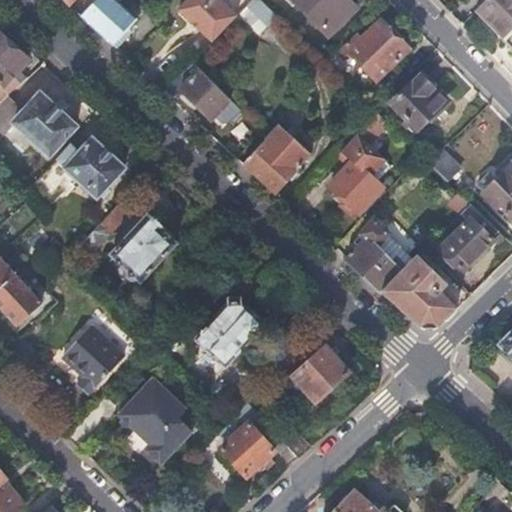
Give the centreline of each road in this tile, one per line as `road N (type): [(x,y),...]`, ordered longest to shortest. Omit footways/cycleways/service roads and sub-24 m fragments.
road 1 (residential): [(10,0),(420,378)]
road 2 (residential): [(269,511),(420,378)]
road 3 (unclassified): [(0,405),(116,511)]
road 4 (unclassified): [(511,105),(409,0)]
road 5 (residential): [(420,378),(511,289)]
road 6 (residential): [(420,378),(511,462)]
